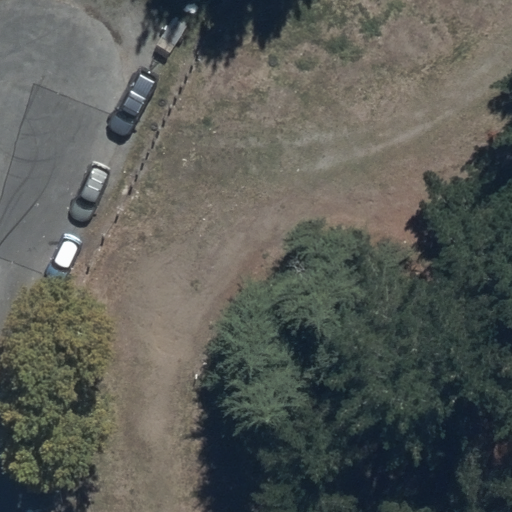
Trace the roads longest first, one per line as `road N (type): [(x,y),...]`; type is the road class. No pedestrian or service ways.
road 1 (unknown): [(511,38),(267,202),(213,277),(191,387),(185,511)]
road 2 (residential): [(0,273),(33,135)]
